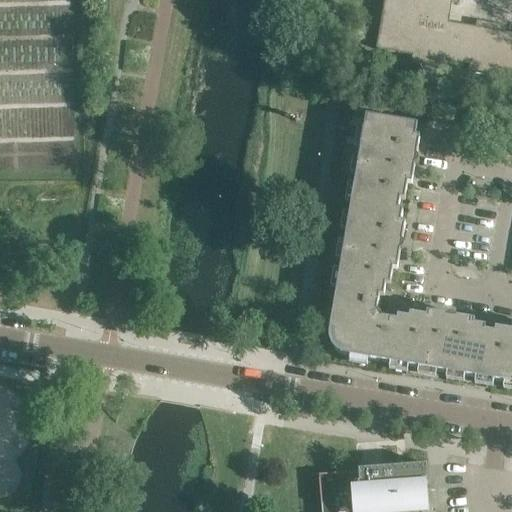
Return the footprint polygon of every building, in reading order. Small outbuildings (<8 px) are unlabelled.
[(435,15),(437,2),(459,6),(460,0),(385,0),(377,49),(377,50),(398,54),(399,54),(400,54),(413,56),(411,64),(448,70),(449,62),(460,64),(462,50),(472,51),(468,73),(498,78),(499,70),(511,72),(511,35),(505,34),(506,27),(477,22),(476,29),(448,24),(449,17),(435,15)] [(418,158),(417,157),(420,139),(416,138),(418,126),(367,117),(352,203),(399,211),(401,201),(405,201),(408,185),(412,185),(415,167),(416,167),(417,166),(418,166),(419,164),(419,162),(419,161),(419,160),(418,158)] [(404,244),(402,242),(406,224),(401,224),(403,212),(399,211),(352,203),(338,290),(380,297),(384,298),(386,286),(390,287),(393,270),(398,271),(401,252),(402,252),(404,251),(404,249),(405,248),(405,246),(404,245),(404,244)] [(391,364),(398,322),(382,319),(382,318),(382,317),(382,316),(381,315),(380,314),(379,313),(378,313),(377,313),(380,297),(338,290),(330,334),(330,336),(330,338),(330,340),(331,344),(332,346),(334,349),(336,351),(337,353),(340,355),(342,355),(345,357),(391,364)] [(477,379),(485,332),(486,328),(474,326),(475,322),(457,319),(456,317),(455,316),(454,316),(453,315),(451,315),(449,315),(448,316),(447,317),(428,314),(427,318),(411,315),(410,320),(398,318),(398,322),(391,364),(477,379)] [(511,384),(511,332),(496,330),(495,334),(485,332),(477,379),(511,384)] [(428,511),(427,488),(426,484),(430,484),(429,465),(359,470),(359,473),(320,476),(322,511),(428,511)]
